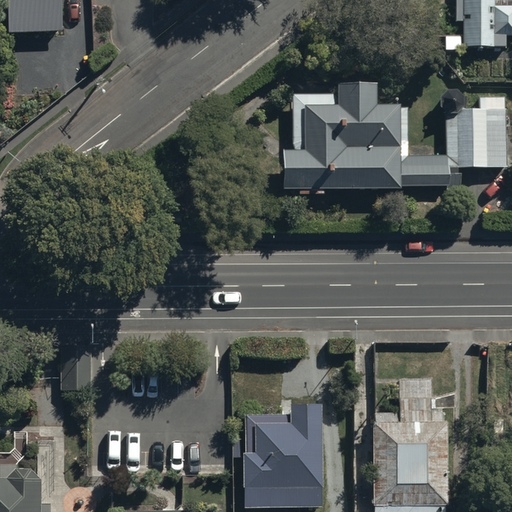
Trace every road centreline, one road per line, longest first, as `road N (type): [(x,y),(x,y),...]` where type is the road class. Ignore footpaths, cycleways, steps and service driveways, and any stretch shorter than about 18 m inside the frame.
road 1 (secondary): [(511,283),(0,286)]
road 2 (residential): [(268,0),(63,161),(0,235)]
